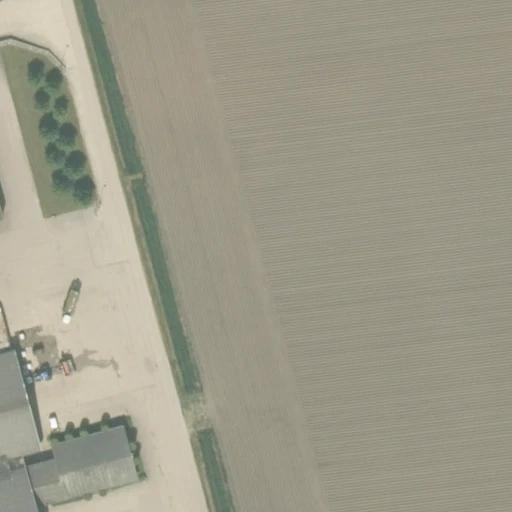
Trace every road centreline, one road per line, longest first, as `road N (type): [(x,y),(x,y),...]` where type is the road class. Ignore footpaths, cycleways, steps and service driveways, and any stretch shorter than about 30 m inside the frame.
road 1 (unknown): [(40,272),(0,137)]
road 2 (unknown): [(157,374),(35,407)]
